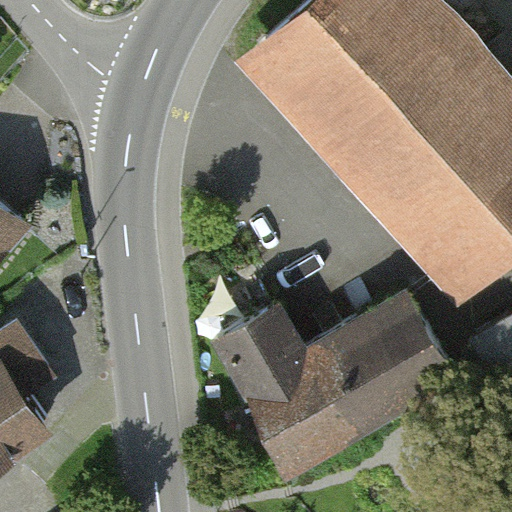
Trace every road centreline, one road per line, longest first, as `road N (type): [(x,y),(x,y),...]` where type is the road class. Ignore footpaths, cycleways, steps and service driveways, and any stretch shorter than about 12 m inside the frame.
road 1 (tertiary): [(163,511),(128,248),(130,141),(144,93)]
road 2 (residential): [(29,0),(106,77),(144,93)]
